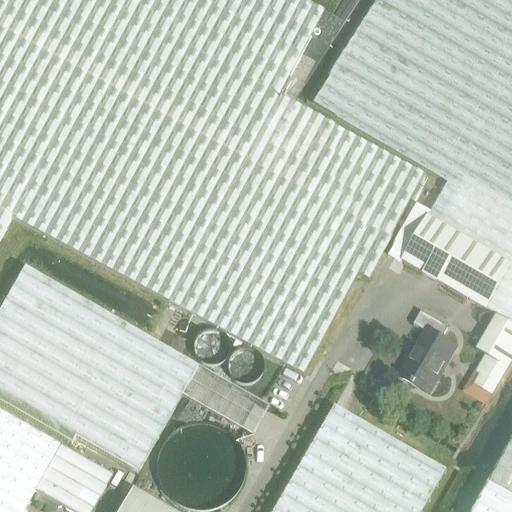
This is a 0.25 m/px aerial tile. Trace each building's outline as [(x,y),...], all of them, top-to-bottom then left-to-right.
[(0,0),(0,214),(10,220),(32,232),(303,377),(356,277),(367,283),(424,176),(368,146),(308,113),(280,98),(324,13),(298,0),(0,0)] [(495,317),(511,326),(511,0),(379,0),(312,104),(354,130),(448,186),(430,218),(511,265),(511,270),(488,312),(495,317)] [(0,239),(10,220),(0,214),(0,239)] [(403,264),(488,312),(511,270),(511,265),(430,218),(403,264)] [(194,368),(24,268),(0,309),(0,406),(70,446),(73,441),(133,475),(177,397),(250,439),(268,410),(194,368)] [(429,396),(441,376),(455,350),(441,342),(448,330),(421,315),(414,327),(426,333),(399,380),(429,396)] [(492,398),(511,364),(511,326),(495,317),(476,352),(484,357),(474,375),(478,377),(472,387),(492,398)] [(420,511),(448,464),(337,400),(272,511),(420,511)] [(66,511),(92,511),(112,479),(0,414),(0,511),(23,511),(34,494),(66,511)] [(511,511),(511,442),(474,511),(511,511)] [(108,509),(113,511),(118,511),(130,491),(121,486),(108,509)] [(164,511),(133,493),(121,511),(164,511)]
